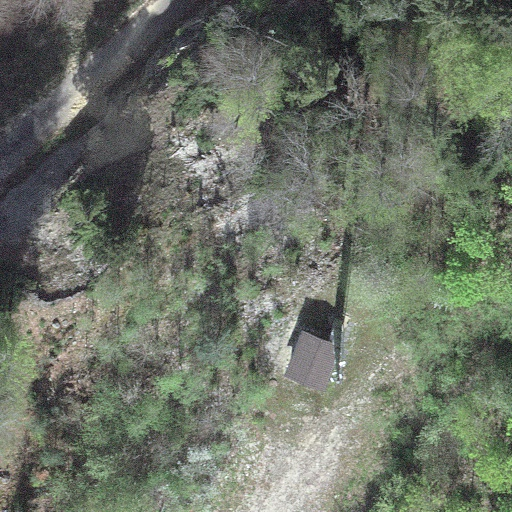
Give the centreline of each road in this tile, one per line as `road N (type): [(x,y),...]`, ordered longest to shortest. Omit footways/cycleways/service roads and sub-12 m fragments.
road 1 (track): [(173,0),(0,156)]
road 2 (track): [(262,511),(306,457),(369,340)]
